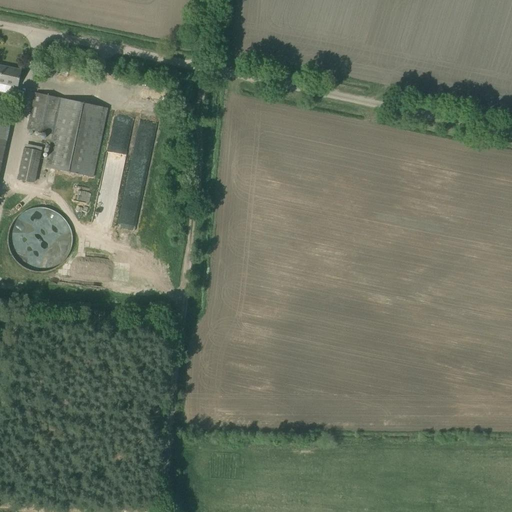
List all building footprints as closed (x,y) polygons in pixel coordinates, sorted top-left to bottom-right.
[(0,91),(13,94),(14,87),(18,87),(21,70),(0,65),(0,91)] [(93,177),(105,118),(107,109),(35,93),(27,129),(54,135),(47,167),(93,177)] [(0,131),(8,133),(10,123),(0,120),(0,131)] [(45,150),(30,147),(21,185),(36,188),(45,150)] [(79,190),(78,200),(91,202),(92,191),(79,190)] [(59,224),(59,223),(59,220),(58,217),(56,214),(54,212),(51,210),(49,208),(45,207),(42,207),(40,207),(36,208),(34,210),(31,212),(29,215),(27,218),(26,221),(26,224),(27,227),(28,230),(29,233),(32,236),(34,237),(36,239),(40,239),(43,240),(45,239),(49,239),(51,237),(54,235),(56,233),(58,230),(59,227),(59,224)]
